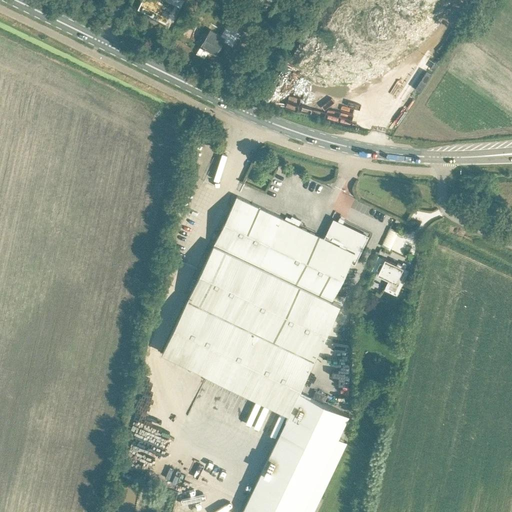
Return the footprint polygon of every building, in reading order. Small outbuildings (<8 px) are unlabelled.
[(167,0),(141,0),(138,9),(166,23),(175,5),(180,7),(183,0),(173,0),(172,2),(167,0)] [(221,35),(210,29),(196,52),(205,58),(209,51),(216,55),(224,40),(233,45),(236,39),(240,42),(245,34),(241,32),(241,31),(228,24),(221,35)] [(237,196),(162,352),(288,412),(289,413),(299,391),(341,304),(332,300),(351,261),(355,263),(356,262),(354,261),(367,235),(343,224),(345,219),(340,216),(338,221),(335,220),(336,219),(334,218),(325,235),(324,237),(299,225),(301,220),(292,216),(291,218),(286,216),(285,219),(237,196)] [(383,246),(391,249),(399,231),(390,228),(383,246)] [(384,289),(397,295),(409,270),(401,266),(403,263),(398,261),(397,263),(385,257),(385,258),(378,255),(371,269),(389,278),(384,289)] [(240,511),(302,511),(349,415),(299,391),(289,413),(240,511)] [(161,440),(150,439),(151,426),(144,425),(145,415),(133,414),(129,458),(137,459),(135,470),(158,472),(161,440)] [(170,485),(175,468),(164,464),(158,481),(170,485)]
